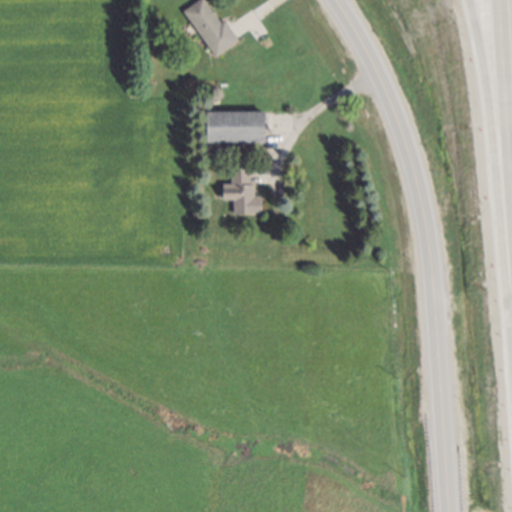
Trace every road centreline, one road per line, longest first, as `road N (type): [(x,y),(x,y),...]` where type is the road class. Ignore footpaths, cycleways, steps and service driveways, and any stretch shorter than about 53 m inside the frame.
road 1 (tertiary): [(339,0),(389,87),(426,211),(450,511)]
road 2 (motorway): [(470,0),(511,337)]
